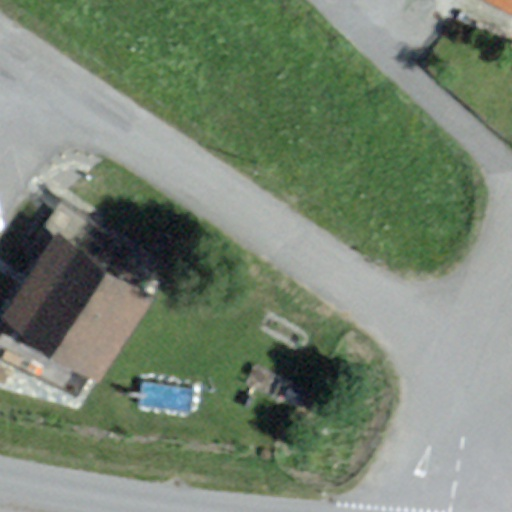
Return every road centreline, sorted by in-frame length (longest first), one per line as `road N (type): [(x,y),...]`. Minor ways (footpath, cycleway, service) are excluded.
road 1 (residential): [(481,368),(0,44)]
road 2 (residential): [(511,203),(313,0)]
road 3 (residential): [(481,368),(461,511)]
